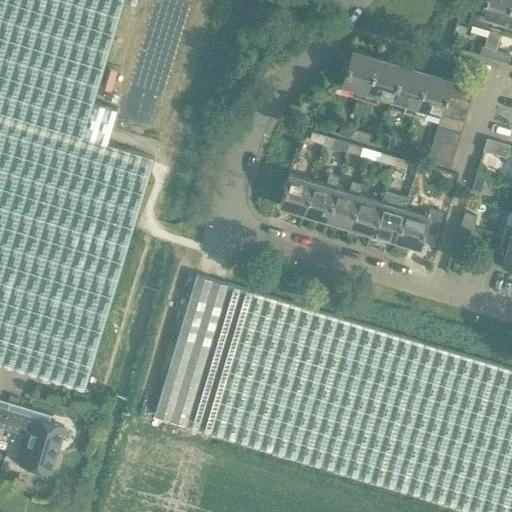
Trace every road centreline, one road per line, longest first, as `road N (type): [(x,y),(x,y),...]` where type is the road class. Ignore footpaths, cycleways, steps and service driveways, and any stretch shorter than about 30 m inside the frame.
road 1 (residential): [(223,225),(511,312)]
road 2 (residential): [(223,225),(257,111),(354,0)]
